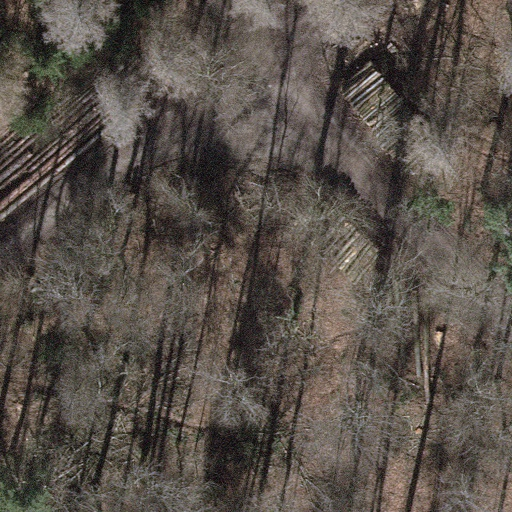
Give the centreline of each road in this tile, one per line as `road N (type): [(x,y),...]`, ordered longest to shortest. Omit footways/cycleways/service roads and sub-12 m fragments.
road 1 (track): [(275,68),(511,327)]
road 2 (track): [(0,236),(45,201),(195,123),(275,68)]
